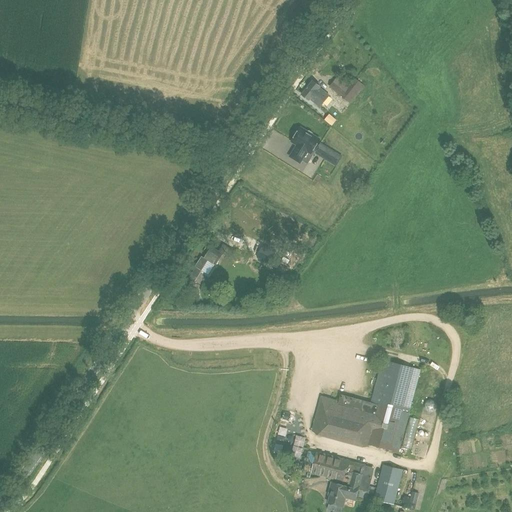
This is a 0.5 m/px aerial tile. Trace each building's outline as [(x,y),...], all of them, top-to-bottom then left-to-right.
[(337,77),(328,87),(348,102),(362,85),(353,78),(349,83),(347,82),(346,84),(337,77)] [(332,102),(327,99),(329,96),(320,89),(321,88),(312,81),(301,95),(309,101),(310,100),(319,107),(322,104),(327,108),(332,102)] [(296,135),(292,142),(298,145),(296,148),(290,156),(300,163),(307,151),(311,154),(320,139),(313,135),(312,133),(309,131),(307,131),(300,127),(300,128),(298,129),(296,132),(296,135)] [(320,143),(314,153),(336,167),(320,143)] [(263,244),(257,258),(272,265),(279,251),(263,244)] [(224,255),(228,257),(233,249),(229,247),(224,255)] [(204,260),(213,265),(214,264),(216,265),(220,260),(218,258),(219,257),(210,251),(204,260)] [(149,315),(146,321),(152,324),(155,317),(149,315)] [(413,394),(419,370),(384,360),(373,403),(341,395),(339,401),(322,397),(313,430),(319,432),(318,437),(359,447),(361,442),(398,452),(413,394)] [(365,466),(356,463),(350,461),(317,453),(312,474),(345,482),(347,474),(352,476),(349,488),(331,483),(328,493),(330,493),(327,503),(342,508),(345,498),(355,501),(358,489),(368,492),(372,478),(362,475),(365,466)] [(374,500),(394,505),(403,470),(383,466),(374,500)] [(422,485),(430,487),(432,481),(423,479),(422,485)] [(423,495),(416,493),(412,508),(418,510),(423,495)] [(373,502),(371,510),(378,511),(380,504),(373,502)]
